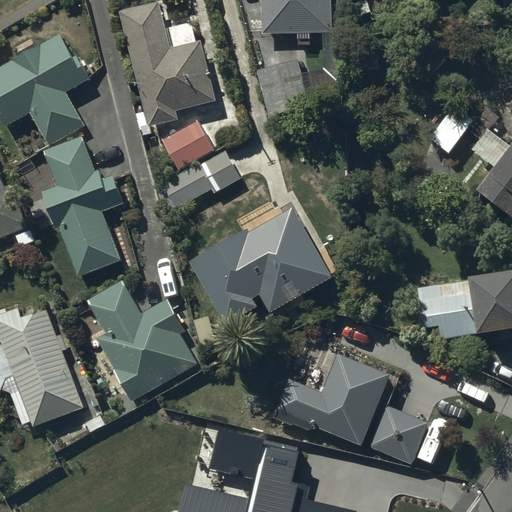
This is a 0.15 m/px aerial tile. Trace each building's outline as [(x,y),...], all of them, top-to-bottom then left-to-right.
[(328,0),(262,0),(264,31),(330,29),(328,0)] [(156,4),(126,12),(153,124),(177,118),(174,106),(214,96),(201,44),(168,52),(156,4)] [(85,76),(62,35),(0,69),(0,99),(1,101),(0,101),(0,107),(7,120),(33,106),(52,138),(81,122),(62,89),(85,76)] [(261,71),(258,71),(271,121),(273,120),(312,110),(299,60),(261,71)] [(456,106),(431,138),(449,153),(475,120),(456,106)] [(199,121),(167,138),(181,165),(214,148),(199,121)] [(90,174),(78,141),(48,152),(61,186),(45,191),(76,276),(121,260),(103,210),(122,203),(113,177),(100,182),(96,171),(90,174)] [(511,144),(478,189),(511,214),(511,144)] [(243,177),(227,151),(165,186),(170,212),(213,188),(216,193),(243,177)] [(12,188),(0,192),(0,235),(26,225),(12,188)] [(326,275),(291,213),(249,236),(247,232),(193,262),(226,321),(255,306),(248,294),(263,286),(273,304),(326,275)] [(511,273),(420,289),(426,326),(442,323),(445,336),(511,324),(511,273)] [(183,328),(168,302),(143,317),(125,284),(93,302),(112,336),(107,338),(138,393),(194,362),(177,332),(183,328)] [(82,406),(49,314),(22,324),(17,310),(0,316),(0,324),(7,344),(0,346),(0,389),(4,378),(21,372),(39,421),(82,406)] [(389,375),(343,356),(327,397),(290,382),(280,408),(363,441),(389,375)] [(426,423),(390,408),(374,445),(411,460),(426,423)] [(347,511),(305,501),(309,487),(295,483),(303,449),(223,429),(213,467),(258,478),(252,502),(191,487),(184,511),(347,511)]
